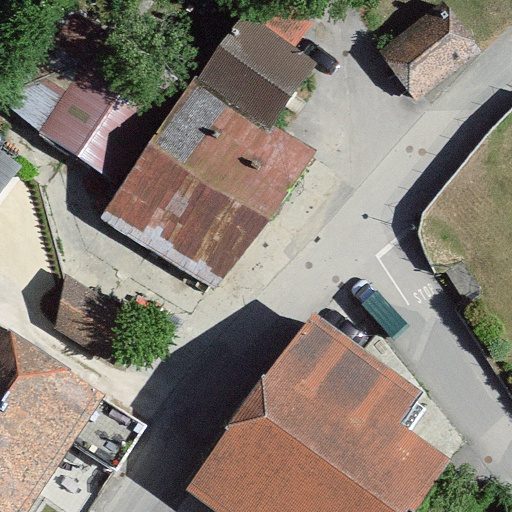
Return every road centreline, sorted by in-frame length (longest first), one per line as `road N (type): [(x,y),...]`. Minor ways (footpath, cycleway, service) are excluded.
road 1 (residential): [(359,234),(139,511)]
road 2 (residential): [(511,441),(359,234)]
road 3 (residential): [(511,71),(359,234)]
